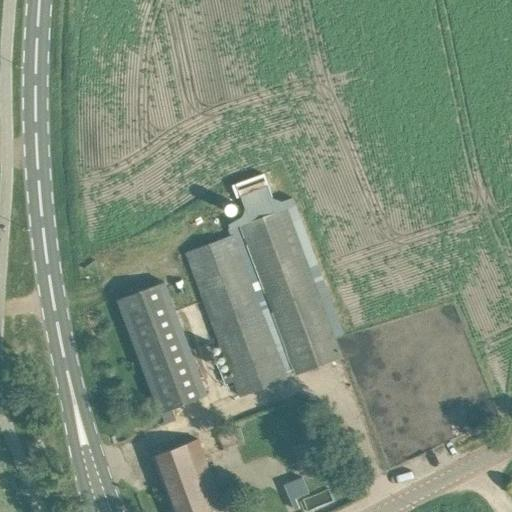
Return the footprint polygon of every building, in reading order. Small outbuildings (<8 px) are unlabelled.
[(287,207),(240,224),(296,375),(343,357),(287,207)] [(234,234),(187,251),(231,370),(221,373),(224,382),(234,378),(240,393),(241,395),(287,378),(257,296),(234,234)] [(118,298),(161,412),(207,395),(164,281),(118,298)] [(300,467),(332,454),(324,436),(293,448),(300,467)] [(174,511),(225,511),(198,439),(153,455),(174,511)] [(303,477),(284,484),(290,499),(295,497),(309,491),(303,477)] [(361,477),(354,480),(357,487),(364,484),(361,477)]
